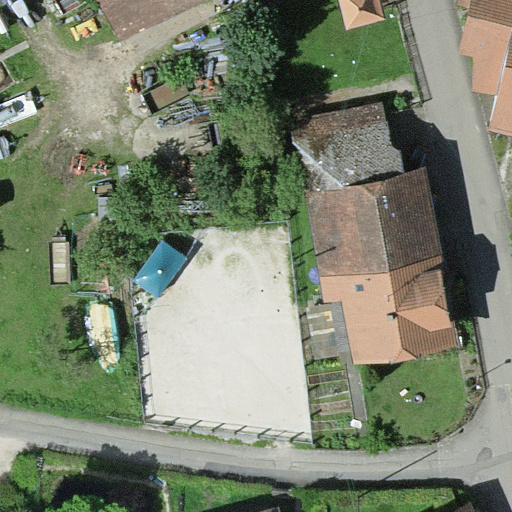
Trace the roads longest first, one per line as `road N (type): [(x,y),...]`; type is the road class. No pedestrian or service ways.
road 1 (residential): [(0,419),(278,464),(511,457)]
road 2 (residential): [(419,0),(485,254),(511,417)]
